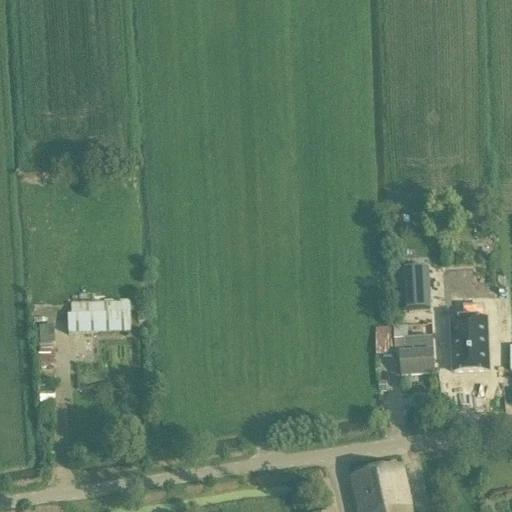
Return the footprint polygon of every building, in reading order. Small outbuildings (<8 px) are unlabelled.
[(430,313),(430,273),(402,273),(402,314),(430,313)] [(454,376),(489,374),(487,323),(484,323),(483,309),(465,310),(466,324),(452,324),(454,376)] [(68,336),(130,335),(130,315),(67,316),(68,336)] [(394,358),(394,330),(377,330),(377,358),(394,358)] [(436,377),(434,340),(406,342),(407,358),(402,358),(403,379),(436,377)] [(413,511),(404,470),(354,481),(360,511),(413,511)]
